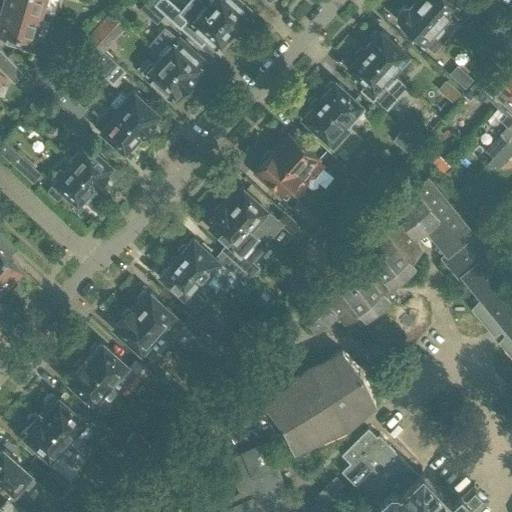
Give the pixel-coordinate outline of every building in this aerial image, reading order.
[(3,0),(3,2),(42,14),(46,0),(3,0)] [(157,22),(166,13),(155,3),(156,3),(152,0),(147,0),(141,8),(157,22)] [(166,13),(190,35),(190,34),(189,33),(195,26),(217,46),(233,29),(207,6),(201,0),(190,0),(182,10),(170,0),(158,0),(156,3),(155,3),(166,13)] [(202,0),(201,0),(207,6),(233,29),(236,31),(246,20),(243,18),(249,10),(237,0),(210,0),(207,4),(202,0)] [(425,44),(425,43),(434,52),(452,31),(443,23),(442,24),(441,25),(414,0),(409,6),(408,5),(403,5),(397,11),(398,17),(399,18),(397,19),(425,44)] [(443,23),(452,31),(468,14),(452,0),(414,0),(441,25),(442,24),(443,23)] [(35,37),(42,14),(3,2),(0,12),(0,27),(13,32),(9,44),(42,53),(46,40),(35,37)] [(87,35),(88,36),(105,50),(127,25),(110,10),(87,35)] [(162,55),(191,81),(201,70),(198,67),(204,60),(165,26),(149,43),(162,55)] [(371,41),(365,47),(394,73),(410,56),(381,30),(374,30),(369,35),(371,41)] [(488,35),(476,48),(485,57),(497,44),(488,35)] [(126,70),(105,50),(88,36),(76,50),(114,84),(126,70)] [(191,81),(162,55),(149,43),(162,55),(154,65),(146,58),(138,66),(172,96),(177,91),(180,93),(191,81)] [(0,79),(6,73),(14,82),(23,72),(0,47),(0,79)] [(378,91),(394,73),(365,47),(349,65),(378,91)] [(57,62),(47,56),(40,66),(42,67),(50,73),(57,62)] [(485,95),(496,105),(502,98),(511,87),(511,58),(510,56),(481,86),(481,87),(474,94),(480,101),(485,95)] [(463,87),(471,78),(456,65),(448,73),(463,87)] [(33,79),(43,87),(52,74),(50,73),(42,67),(33,79)] [(87,108),(52,77),(43,87),(42,88),(77,119),(87,108)] [(446,79),(438,88),(454,103),(462,94),(446,79)] [(325,92),(319,98),(349,125),(365,107),(336,80),(329,80),(324,86),(325,92)] [(481,86),(476,81),(464,94),(470,99),(474,94),(481,87),(481,86)] [(505,114),(501,119),(508,126),(511,122),(511,87),(502,98),(496,105),(505,114)] [(162,114),(133,89),(127,96),(120,90),(110,102),(112,103),(119,110),(140,129),(145,133),(162,114)] [(346,129),(349,125),(319,98),(313,97),(308,103),(309,109),(304,116),(333,143),(346,129)] [(128,152),(129,151),(133,151),(139,145),(138,140),(145,133),(140,129),(119,110),(112,103),(105,112),(112,118),(102,129),(128,152)] [(70,115),(63,123),(79,137),(86,129),(70,115)] [(405,126),(422,140),(430,131),(413,116),(405,126)] [(393,139),(409,154),(418,144),(401,130),(393,139)] [(277,145),(273,150),(304,179),(311,171),(309,170),(320,158),(293,134),(292,135),(289,133),(279,144),(278,146),(277,145)] [(493,157),(507,142),(499,134),(485,149),(493,157)] [(0,151),(33,181),(39,173),(24,160),(25,160),(4,141),(1,138),(0,139),(0,151)] [(80,152),(71,163),(97,186),(99,184),(103,185),(108,179),(108,174),(114,167),(85,141),(78,150),(80,152)] [(511,153),(511,145),(507,142),(493,157),(490,160),(499,168),(511,153)] [(286,198),(304,179),(273,150),(272,150),(268,150),(261,157),(263,161),(254,170),(282,196),(283,195),(286,198)] [(439,153),(431,161),(441,173),(450,165),(439,153)] [(81,204),(82,203),(87,203),(94,195),(93,191),(97,186),(71,163),(63,155),(46,174),(55,182),(49,189),(49,192),(57,199),(59,199),(66,191),(81,204)] [(365,184),(374,192),(377,195),(385,186),(373,175),(365,184)] [(469,227),(443,195),(429,178),(404,199),(406,202),(398,209),(398,210),(400,214),(389,223),(385,226),(385,225),(383,226),(362,243),(363,245),(355,252),(359,257),(350,264),(335,276),(336,277),(321,289),(321,288),(320,288),(309,297),(301,305),(312,318),(318,326),(319,325),(339,308),(344,316),(346,317),(347,316),(364,309),(367,314),(380,304),(389,296),(390,296),(383,288),(392,281),(393,282),(415,263),(412,259),(413,259),(418,250),(421,246),(422,244),(423,243),(416,235),(426,227),(427,228),(443,247),(444,248),(457,238),(470,228),(469,227)] [(353,189),(365,201),(374,192),(365,184),(361,180),(353,189)] [(224,204),(250,227),(258,234),(266,241),(281,224),(275,219),(276,217),(241,185),(240,186),(235,186),(230,192),(231,196),(224,204)] [(207,222),(241,253),(258,234),(250,227),(224,204),(222,206),(218,206),(214,210),(215,214),(207,222)] [(479,220),(487,212),(482,206),(474,214),(479,220)] [(281,224),(290,232),(299,223),(283,209),(276,217),(275,219),(281,224)] [(487,212),(479,220),(476,223),(494,244),(509,231),(488,211),(487,212)] [(333,236),(321,226),(314,236),(325,246),(333,236)] [(475,234),(470,228),(457,238),(444,248),(448,254),(445,256),(462,277),(465,274),(485,298),(475,307),(494,331),(505,324),(511,331),(502,340),(511,352),(511,279),(490,253),(474,234),(475,234)] [(0,282),(5,287),(22,268),(9,257),(18,247),(0,230),(0,282)] [(194,237),(177,255),(206,281),(215,290),(232,271),(243,281),(250,273),(239,264),(222,249),(215,256),(201,243),(200,243),(194,237)] [(177,255),(161,274),(198,308),(205,300),(196,292),(206,281),(177,255)] [(138,300),(131,307),(161,334),(169,341),(184,324),(182,322),(183,321),(148,289),(146,291),(143,291),(137,297),(138,300)] [(144,353),(145,352),(149,356),(142,364),(164,383),(172,374),(153,358),(169,341),(161,334),(131,307),(130,309),(127,309),(121,315),(122,317),(115,326),(144,353)] [(205,327),(233,352),(244,341),(209,310),(200,321),(206,326),(205,327)] [(205,327),(206,326),(200,321),(191,312),(183,321),(182,322),(184,324),(197,336),(205,327)] [(84,359),(112,385),(120,391),(137,373),(101,341),(99,343),(96,343),(90,349),(91,352),(84,359)] [(364,372),(344,349),(339,351),(317,370),(316,369),(317,367),(311,364),(288,384),(291,387),(273,409),(284,422),(283,423),(284,425),(285,424),(295,448),(349,424),(348,417),(347,417),(346,415),(372,404),(376,400),(364,372)] [(103,395),(112,385),(84,359),(83,360),(80,360),(74,367),(75,370),(67,378),(103,410),(111,402),(103,395)] [(176,415),(184,406),(168,391),(159,400),(176,415)] [(69,442),(79,450),(85,456),(92,449),(74,431),(84,419),(56,394),(52,393),(48,394),(43,398),(44,402),(45,406),(39,413),(67,438),(69,439),(70,441),(69,442)] [(41,448),(53,459),(53,460),(57,463),(63,457),(68,461),(79,450),(69,442),(70,441),(69,439),(67,438),(39,413),(19,436),(38,452),(41,448)] [(477,511),(478,511),(461,493),(452,502),(423,472),(418,477),(406,465),(409,463),(379,433),(377,435),(369,427),(342,453),(350,462),(342,470),(370,498),(372,496),(384,509),(380,511),(477,511)] [(150,444),(134,429),(125,439),(142,453),(150,444)] [(290,511),(297,509),(295,506),(286,485),(279,467),(277,463),(268,442),(255,447),(231,457),(238,473),(241,480),(242,479),(243,479),(248,490),(213,505),(201,510),(199,507),(197,502),(193,504),(186,507),(187,511),(290,511)] [(0,479),(25,503),(41,486),(33,478),(35,476),(4,448),(0,452),(0,479)] [(53,467),(47,474),(62,488),(67,493),(75,485),(70,480),(68,481),(53,467)] [(40,482),(55,496),(62,488),(47,474),(40,482)] [(325,504),(345,484),(337,475),(316,495),(325,504)]
